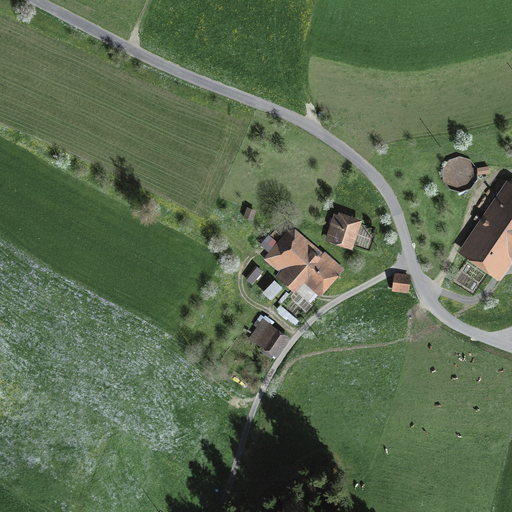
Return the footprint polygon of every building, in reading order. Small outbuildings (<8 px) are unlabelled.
[(509,253),(511,254),(511,186),(466,256),(493,275),(509,253)] [(349,244),(356,222),(342,217),(342,219),(335,217),(327,237),(349,244)] [(280,272),(276,276),(292,290),(304,276),(319,289),(339,266),(324,253),(320,258),(289,231),(265,258),(280,272)] [(409,277),(396,275),(394,289),(408,291),(409,277)] [(275,278),(263,291),(272,299),(283,286),(275,278)] [(309,300),(317,292),(307,281),(298,288),(309,300)] [(263,319),(250,340),(264,349),(263,351),(272,357),(277,350),(280,352),(288,339),(268,325),(269,323),(263,319)]
